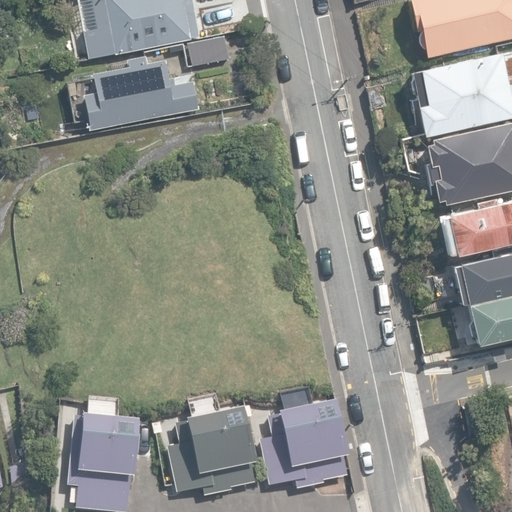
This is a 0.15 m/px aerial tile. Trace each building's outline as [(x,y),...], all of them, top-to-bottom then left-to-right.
[(198,36),(190,0),(76,0),(88,59),(115,53),(115,54),(189,39),(189,38),(198,36)] [(418,24),(425,55),(511,36),(511,0),(407,0),(413,25),(418,24)] [(183,44),(186,65),(229,56),(240,55),(240,57),(252,55),(246,29),(224,33),(224,35),(183,44)] [(414,93),(423,136),(511,116),(511,106),(510,96),(511,95),(511,52),(511,51),(501,54),(500,53),(418,70),(410,72),(412,80),(409,80),(412,94),(414,93)] [(81,93),(88,129),(197,108),(191,79),(173,83),(171,76),(166,77),(162,59),(145,62),(143,55),(126,59),(127,65),(90,72),(94,91),(81,93)] [(367,87),(371,110),(404,102),(399,80),(383,84),(367,87)] [(511,119),(428,139),(429,143),(422,145),(426,162),(421,163),(426,184),(430,183),(435,201),(441,200),(442,203),(511,187),(511,119)] [(511,199),(496,203),(495,198),(476,203),(477,207),(444,215),(444,216),(439,218),(448,254),(454,253),(455,255),(511,241),(511,199)] [(465,302),(465,303),(511,292),(511,251),(456,264),(456,265),(451,266),(459,303),(464,302),(465,302)] [(511,293),(466,304),(475,343),(511,334),(511,293)] [(257,437),(266,483),(294,478),(296,487),(323,482),(323,479),(347,474),(330,394),(308,398),(310,405),(266,414),(270,434),(257,437)] [(165,443),(175,492),(201,486),(203,495),(231,489),(230,486),(253,481),(248,459),(253,458),(242,406),(175,421),(179,440),(165,443)] [(74,506),(124,510),(133,418),(72,412),(65,484),(76,485),(74,506)] [(153,433),(162,431),(159,420),(150,422),(153,433)] [(10,481),(29,473),(28,462),(9,465),(10,481)]
